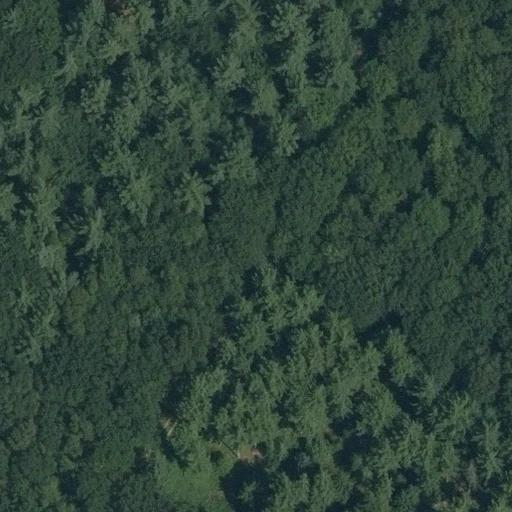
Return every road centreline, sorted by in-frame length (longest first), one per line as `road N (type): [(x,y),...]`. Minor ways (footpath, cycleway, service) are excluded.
road 1 (track): [(112,511),(296,209)]
road 2 (track): [(296,209),(424,0)]
